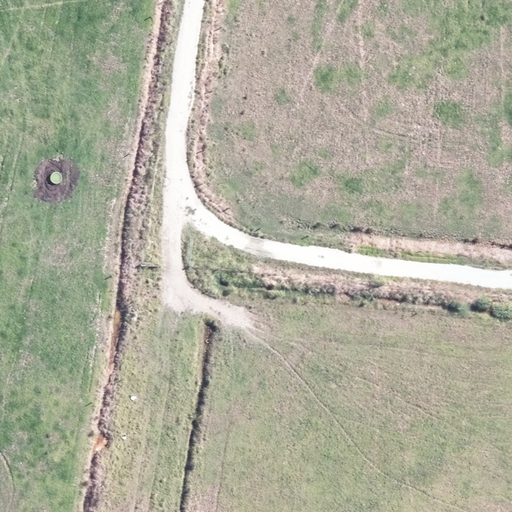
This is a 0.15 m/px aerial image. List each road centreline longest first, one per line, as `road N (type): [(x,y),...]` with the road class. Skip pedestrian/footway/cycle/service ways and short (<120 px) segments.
road 1 (track): [(175,198),(265,253),(511,279)]
road 2 (track): [(183,0),(171,292)]
